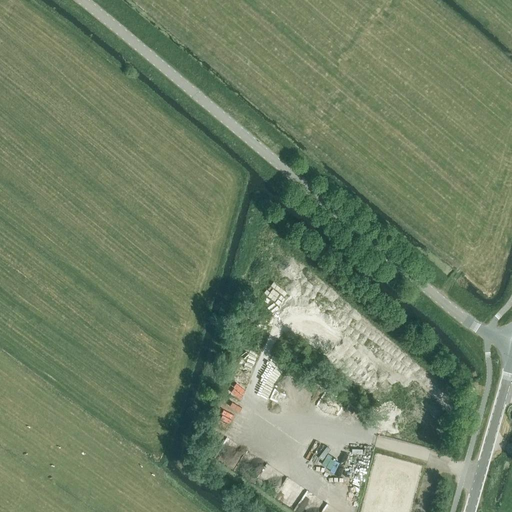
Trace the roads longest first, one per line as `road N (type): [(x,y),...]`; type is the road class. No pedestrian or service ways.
road 1 (tertiary): [(511,342),(455,312),(83,0)]
road 2 (secondary): [(470,511),(511,359)]
